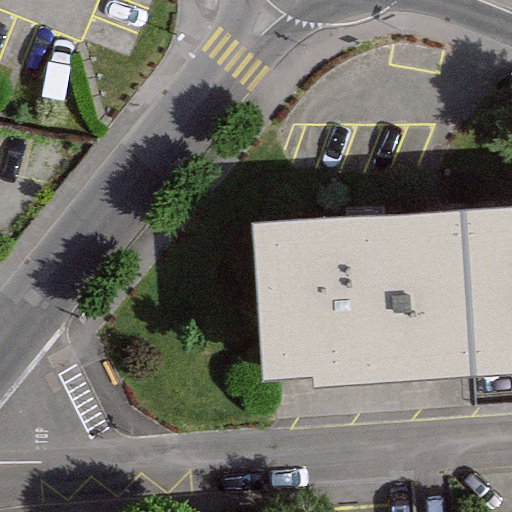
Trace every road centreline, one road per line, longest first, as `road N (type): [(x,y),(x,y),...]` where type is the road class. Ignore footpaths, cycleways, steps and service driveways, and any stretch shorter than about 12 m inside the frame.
road 1 (residential): [(511,435),(167,461),(0,464)]
road 2 (residential): [(282,0),(0,336)]
